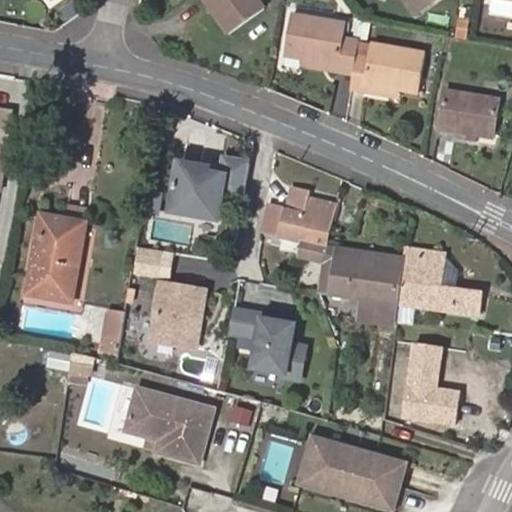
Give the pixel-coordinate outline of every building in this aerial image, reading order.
[(268,0),(217,0),(240,32),(275,9),(268,0)] [(407,0),(419,17),(443,0),(407,0)] [(470,28),(472,14),(462,13),(460,27),(470,28)] [(291,59),(309,62),(345,68),(349,42),(352,26),(298,18),(291,59)] [(343,77),(358,80),(362,55),(364,44),(349,42),(345,68),(309,62),(307,71),(343,77)] [(370,84),(405,90),(423,93),(430,54),(377,45),(375,58),(370,84)] [(472,61),(493,60),(492,47),(472,47),(472,61)] [(358,80),(356,90),(404,98),(405,90),(370,84),(375,58),(362,55),(358,80)] [(455,88),(448,125),(496,135),(503,98),(455,88)] [(0,170),(9,111),(0,109),(0,170)] [(223,223),(227,198),(247,201),(252,164),(227,161),(225,178),(205,175),(205,170),(183,167),(175,216),(223,223)] [(205,170),(206,165),(183,162),(183,167),(205,170)] [(281,236),(303,241),(327,247),(337,206),(310,200),(312,194),(292,189),(287,210),(281,236)] [(281,236),(287,210),(270,206),(264,232),(281,236)] [(87,224),(43,216),(28,295),(74,304),(87,224)] [(320,294),(331,295),(335,265),(337,249),(327,247),(303,241),(298,259),(323,266),(320,294)] [(168,275),(172,253),(143,249),(140,271),(168,275)] [(331,295),(400,305),(406,259),(337,249),(335,265),(331,295)] [(443,255),(407,250),(406,259),(400,305),(479,316),(481,294),(439,288),(443,255)] [(204,348),(213,290),(168,283),(159,341),(204,348)] [(260,338),(264,313),(240,308),(235,333),(260,338)] [(125,364),(133,315),(113,311),(105,359),(125,364)] [(306,379),(312,346),(298,343),(302,320),(269,314),(260,367),(292,373),(291,376),(306,379)] [(407,369),(405,383),(430,386),(432,372),(407,369)] [(218,408),(142,387),(131,429),(165,438),(162,450),(203,461),(218,408)] [(404,414),(404,418),(434,423),(438,394),(409,390),(404,414)] [(329,416),(333,405),(318,400),(315,412),(329,416)] [(231,419),(249,427),(256,411),(238,403),(231,419)] [(387,409),(385,420),(403,426),(404,418),(404,414),(387,409)] [(323,467),(331,440),(317,435),(303,481),(353,496),(356,487),(329,479),(323,467)] [(409,463),(331,440),(323,467),(329,479),(356,487),(353,496),(395,509),(409,463)]
